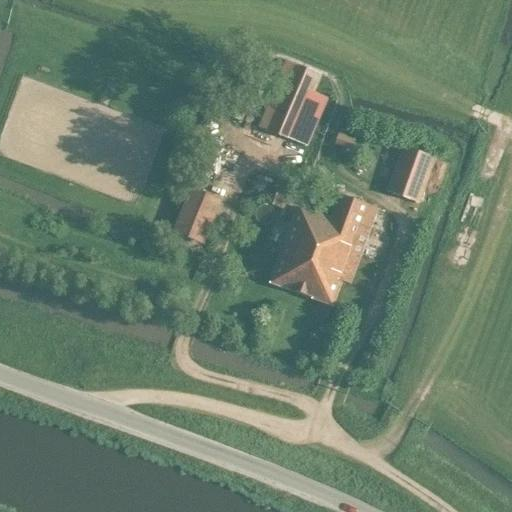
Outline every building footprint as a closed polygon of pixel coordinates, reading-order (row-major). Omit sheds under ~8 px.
[(261,116),(257,125),(267,129),(293,139),(306,145),(327,96),(313,90),(320,73),(285,58),(261,116)] [(353,137),(336,132),(332,144),(349,149),(353,137)] [(386,189),(419,202),(436,157),(402,144),(386,189)] [(275,183),(268,202),(283,208),(290,188),(275,183)] [(218,199),(188,187),(171,231),(201,243),(218,199)] [(279,254),(269,282),(330,303),(340,278),(350,281),(377,206),(340,192),(329,217),(296,205),(279,254)]
